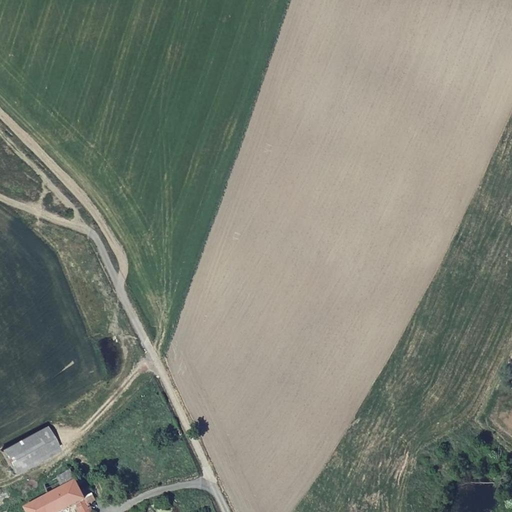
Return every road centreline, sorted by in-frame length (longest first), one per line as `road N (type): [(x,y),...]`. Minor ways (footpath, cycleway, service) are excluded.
road 1 (track): [(214,483),(98,244)]
road 2 (track): [(0,195),(98,244),(71,202),(0,129)]
